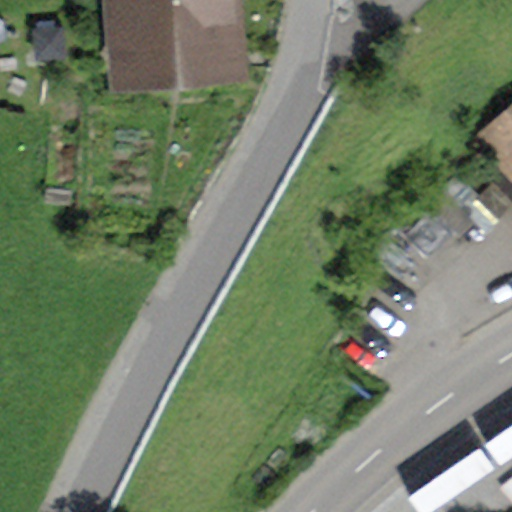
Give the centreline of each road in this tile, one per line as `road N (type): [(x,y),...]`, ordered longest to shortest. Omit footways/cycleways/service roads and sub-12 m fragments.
road 1 (unclassified): [(309,0),(282,105),(71,511)]
road 2 (tertiary): [(511,354),(438,403),(313,511)]
